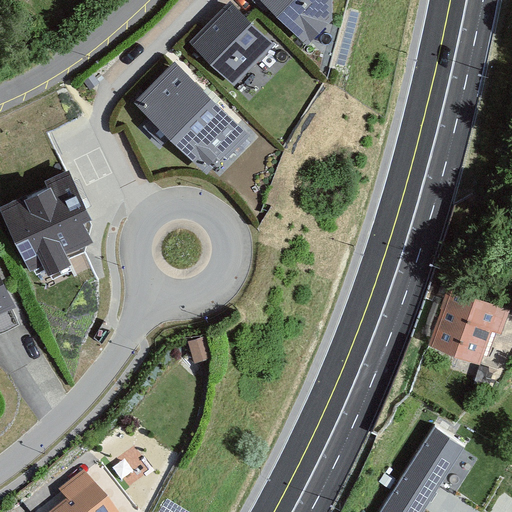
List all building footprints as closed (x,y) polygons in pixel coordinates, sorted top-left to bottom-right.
[(348,0),(268,0),(322,54),(363,14),(348,0)] [(241,6),(197,49),(255,108),(299,65),(241,6)] [(184,69),(145,109),(225,185),(263,145),(184,69)] [(2,208),(34,268),(86,246),(90,220),(67,174),(2,208)] [(0,282),(0,309),(11,305),(0,282)] [(453,291),(434,346),(479,362),(498,306),(453,291)] [(464,444),(438,427),(404,479),(431,496),(464,444)] [(79,501),(66,511),(132,511),(95,468),(69,490),(79,501)] [(420,511),(431,496),(404,479),(382,511),(420,511)]
